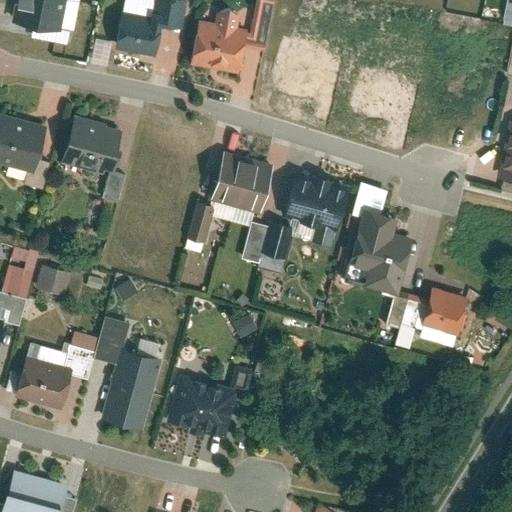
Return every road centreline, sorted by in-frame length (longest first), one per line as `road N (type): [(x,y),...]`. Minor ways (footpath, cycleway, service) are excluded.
road 1 (residential): [(0,72),(195,107),(445,181)]
road 2 (residential): [(0,426),(257,493)]
